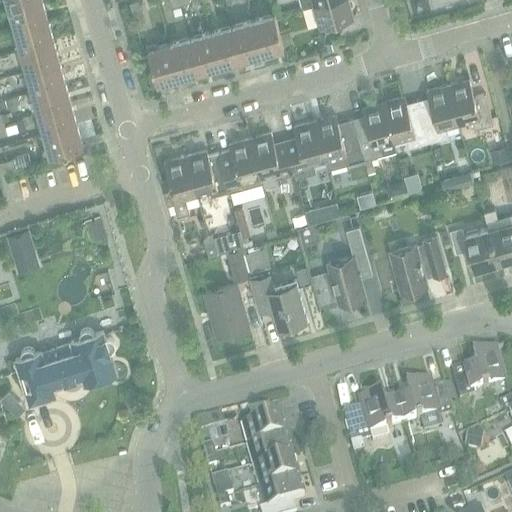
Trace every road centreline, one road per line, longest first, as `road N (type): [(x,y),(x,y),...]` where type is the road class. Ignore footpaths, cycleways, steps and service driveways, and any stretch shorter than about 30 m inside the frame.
road 1 (residential): [(128,131),(391,56)]
road 2 (residential): [(140,175),(156,232),(151,290),(182,399)]
road 3 (residential): [(315,364),(449,325),(511,317)]
road 4 (residential): [(0,217),(140,175)]
road 5 (residential): [(348,500),(315,364)]
road 6 (residential): [(182,399),(315,364)]
road 7 (residential): [(128,131),(94,0)]
road 8 (residential): [(391,56),(511,20)]
road 9 (residential): [(182,399),(151,437),(144,511)]
